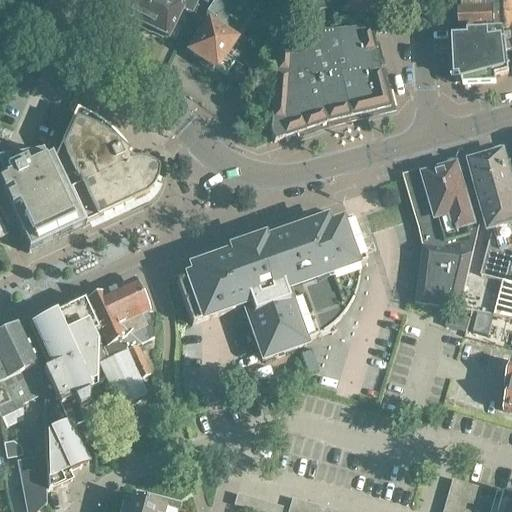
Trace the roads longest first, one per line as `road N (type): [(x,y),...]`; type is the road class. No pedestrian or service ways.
road 1 (tertiary): [(308,174),(265,179),(226,166),(157,107),(48,47)]
road 2 (residential): [(432,139),(423,0)]
road 3 (tertiary): [(308,174),(432,139)]
